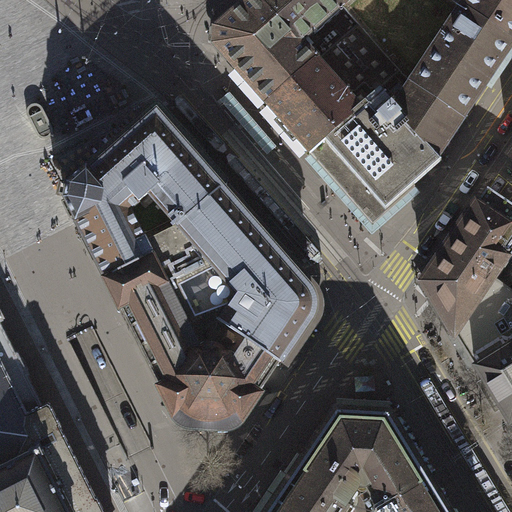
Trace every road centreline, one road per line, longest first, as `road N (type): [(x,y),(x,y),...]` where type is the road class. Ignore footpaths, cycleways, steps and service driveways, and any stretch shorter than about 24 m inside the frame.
road 1 (secondary): [(368,309),(220,511)]
road 2 (secondary): [(511,106),(368,309)]
road 3 (residential): [(502,511),(406,354),(368,309)]
